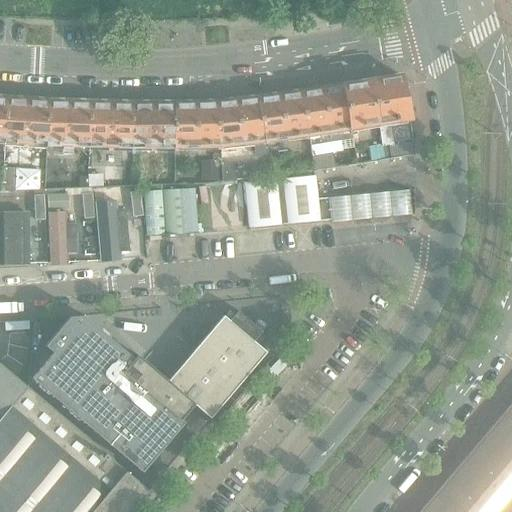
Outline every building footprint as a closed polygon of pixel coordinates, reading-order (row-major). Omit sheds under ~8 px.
[(409,119),(399,76),(343,85),(349,130),(378,125),(383,161),(413,156),(412,143),(393,147),(388,123),(409,119)] [(349,130),(343,85),(300,92),(306,136),(349,130)] [(306,136),(300,92),(257,97),(264,141),(306,136)] [(264,141),(257,97),(215,102),(219,146),(252,143),(253,157),(265,155),(264,141)] [(46,146),(48,100),(18,99),(5,98),(3,143),(46,146)] [(88,147),(89,102),(64,101),(48,100),(46,146),(53,146),(88,147)] [(131,148),(131,103),(102,102),(89,102),(88,147),(107,148),(131,148)] [(219,146),(215,102),(173,103),(173,148),(219,146)] [(173,148),(173,103),(148,103),(131,103),(131,148),(173,148)] [(269,177),(267,161),(220,166),(222,182),(269,177)] [(218,182),(217,162),(200,162),(201,182),(218,182)] [(0,192),(14,192),(16,169),(2,169),(0,184),(0,192)] [(101,175),(87,176),(87,187),(102,186),(101,175)] [(330,220),(327,199),(316,199),(314,176),(243,183),(248,228),(330,220)] [(144,197),(145,213),(146,237),(196,234),(193,189),(161,191),(161,196),(144,197)] [(142,216),(139,192),(129,193),(132,217),(142,216)] [(68,194),(47,195),(48,209),(68,208),(68,194)] [(93,218),(91,194),(81,195),(83,219),(93,218)] [(44,220),(43,195),(33,196),(34,221),(44,220)] [(115,200),(95,202),(101,261),(122,259),(115,200)] [(66,213),(47,214),(50,266),(69,265),(66,213)] [(27,216),(0,216),(1,267),(28,267),(27,216)] [(209,418),(265,353),(252,342),(260,332),(237,311),(228,321),(223,316),(167,381),(192,404),(209,418)] [(167,381),(136,355),(133,359),(82,316),(68,317),(44,346),(52,354),(31,379),(141,472),(183,422),(179,419),(192,404),(167,381)] [(130,511),(148,491),(27,388),(0,364),(0,511),(130,511)] [(511,511),(511,404),(420,511),(511,511)]
